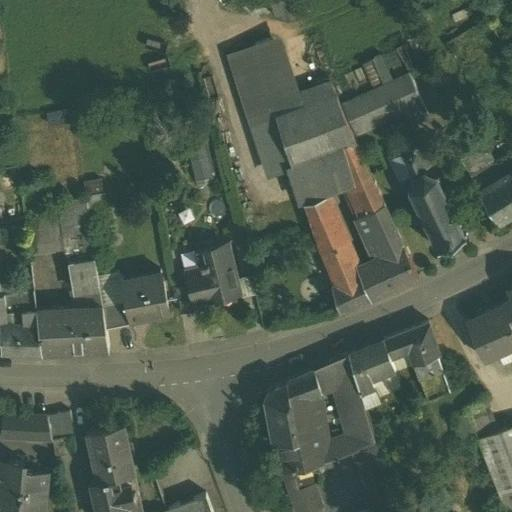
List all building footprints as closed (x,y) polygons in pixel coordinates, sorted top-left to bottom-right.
[(297,0),(270,0),(279,23),(303,14),(297,0)] [(478,19),(444,40),(451,51),(485,30),(478,19)] [(275,115),(304,202),(325,193),(343,187),(375,265),(388,259),(374,226),(378,224),(392,217),(330,80),(300,91),(280,33),(227,52),(249,123),(275,115)] [(408,69),(343,98),(358,132),(406,110),(409,117),(426,109),(408,69)] [(416,145),(399,154),(409,174),(411,171),(413,173),(423,169),(424,165),(427,165),(432,163),(429,156),(423,159),(416,145)] [(485,149),(463,162),(471,175),(493,162),(485,149)] [(493,162),(471,175),(479,188),(501,174),(493,162)] [(435,174),(426,169),(427,165),(424,165),(423,169),(413,173),(411,171),(409,174),(412,176),(410,186),(407,188),(408,190),(410,189),(416,201),(414,202),(415,204),(417,203),(423,215),(421,216),(422,219),(424,218),(429,229),(427,230),(429,232),(431,232),(436,243),(434,244),(436,247),(438,246),(440,248),(442,247),(440,245),(462,234),(463,237),(466,235),(465,232),(468,231),(466,228),(464,229),(458,218),(461,217),(460,214),(457,215),(451,204),(454,202),(453,200),(450,201),(445,190),(447,189),(446,186),(443,187),(438,176),(440,175),(439,172),(435,174)] [(511,167),(501,174),(479,188),(499,221),(511,212),(511,167)] [(357,272),(325,193),(304,202),(332,282),(357,272)] [(30,252),(66,247),(73,292),(89,290),(99,289),(97,273),(85,194),(58,198),(61,217),(49,219),(47,209),(25,212),(30,252)] [(378,224),(374,226),(388,259),(405,252),(407,251),(392,217),(378,224)] [(206,262),(185,267),(189,283),(193,303),(195,303),(242,291),(230,240),(203,247),(206,262)] [(375,265),(361,270),(373,296),(417,277),(405,252),(388,259),(375,265)] [(18,261),(0,264),(0,321),(38,323),(37,312),(33,287),(25,288),(22,274),(20,274),(18,261)] [(97,273),(99,289),(106,323),(107,328),(132,323),(131,319),(129,320),(125,299),(120,273),(120,268),(97,273)] [(160,268),(120,273),(125,299),(129,320),(131,319),(169,311),(160,268)] [(332,282),(331,283),(340,311),(373,296),(361,270),(357,272),(332,282)] [(193,303),(189,283),(177,286),(181,312),(196,309),(195,303),(193,303)] [(91,310),(77,310),(81,355),(111,355),(107,328),(106,323),(99,289),(89,290),(91,310)] [(503,302),(467,319),(484,357),(511,344),(511,321),(504,303),(503,302)] [(77,310),(37,312),(38,323),(41,351),(42,355),(81,355),(77,310)] [(38,323),(0,321),(0,323),(2,351),(41,351),(38,323)] [(429,321),(383,339),(389,354),(408,348),(413,362),(437,353),(432,339),(434,339),(429,321)] [(383,339),(349,352),(357,379),(365,404),(380,397),(372,378),(394,367),(389,354),(383,339)] [(349,352),(314,367),(321,391),(335,387),(357,379),(349,352)] [(450,390),(437,353),(413,362),(418,376),(427,399),(450,390)] [(314,367),(269,387),(264,396),(272,441),(279,440),(316,430),(309,396),(321,392),(321,391),(314,367)] [(359,445),(375,439),(365,404),(357,379),(335,387),(346,430),(351,429),(354,437),(330,446),(332,457),(353,449),(359,447),(359,445)] [(511,509),(511,423),(497,429),(486,399),(464,406),(506,511),(511,509)] [(71,411),(47,416),(52,437),(66,434),(75,432),(71,411)] [(47,416),(3,413),(1,436),(52,440),(52,437),(47,416)] [(124,422),(87,430),(98,479),(121,474),(135,471),(124,422)] [(286,470),(324,459),(318,429),(316,430),(279,440),(286,470)] [(77,441),(75,432),(66,434),(68,444),(77,441)] [(66,434),(52,437),(52,440),(55,454),(70,451),(68,444),(66,434)] [(359,447),(353,449),(370,507),(395,498),(375,439),(359,445),(359,447)] [(25,459),(8,457),(8,466),(0,465),(0,498),(3,499),(2,505),(25,507),(24,511),(42,511),(46,469),(24,467),(25,459)] [(134,494),(139,493),(135,471),(121,474),(126,501),(135,500),(134,494)] [(211,511),(205,494),(167,507),(159,508),(141,511),(128,511),(126,501),(121,474),(98,479),(91,480),(98,511),(211,511)] [(314,482),(291,489),(299,511),(301,511),(322,505),(314,482)] [(389,511),(386,501),(355,511),(389,511)]
